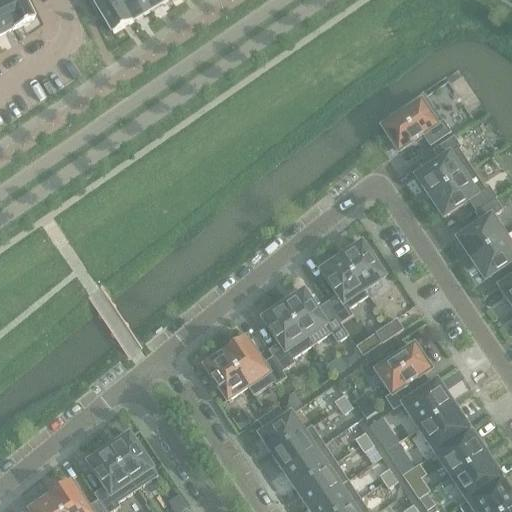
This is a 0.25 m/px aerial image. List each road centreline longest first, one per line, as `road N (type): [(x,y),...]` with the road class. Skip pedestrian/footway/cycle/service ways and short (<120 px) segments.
road 1 (tertiary): [(0,222),(324,0)]
road 2 (tertiary): [(283,0),(0,194)]
road 3 (residential): [(159,360),(380,190)]
road 4 (residential): [(511,384),(380,190)]
road 5 (residential): [(260,511),(159,360)]
road 6 (residential): [(0,493),(132,383)]
road 7 (residential): [(132,383),(219,511)]
